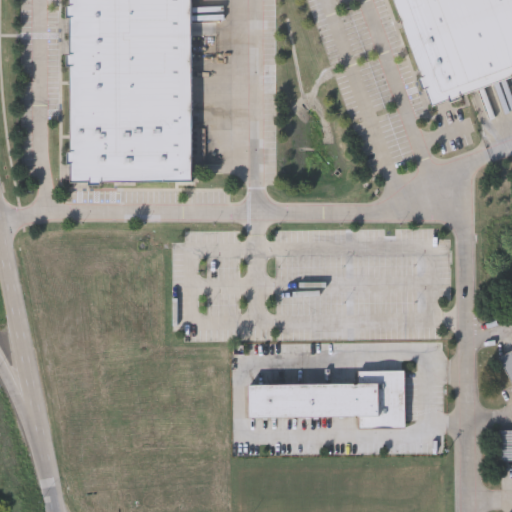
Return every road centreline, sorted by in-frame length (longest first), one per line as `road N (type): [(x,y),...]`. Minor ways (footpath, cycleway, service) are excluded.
road 1 (secondary): [(55,511),(0,232)]
road 2 (motorway): [(54,511),(0,376)]
